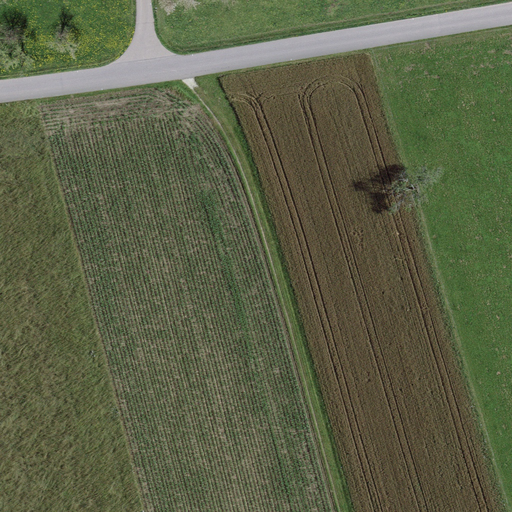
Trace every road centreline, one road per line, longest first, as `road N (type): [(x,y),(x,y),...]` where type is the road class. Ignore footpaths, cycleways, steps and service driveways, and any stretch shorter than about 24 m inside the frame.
road 1 (track): [(342,511),(239,165),(219,124),(172,71)]
road 2 (unclassified): [(140,76),(511,17)]
road 3 (unclassified): [(0,94),(140,76)]
